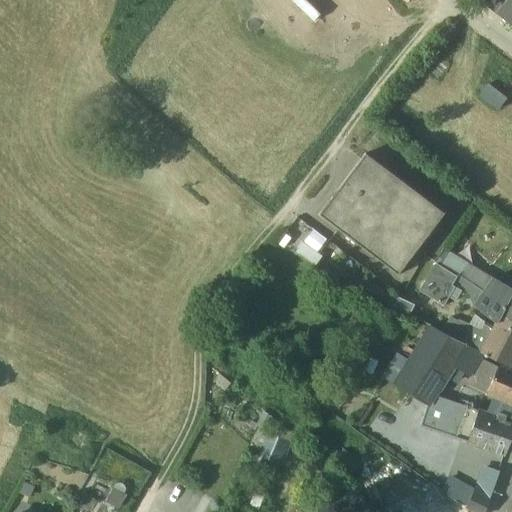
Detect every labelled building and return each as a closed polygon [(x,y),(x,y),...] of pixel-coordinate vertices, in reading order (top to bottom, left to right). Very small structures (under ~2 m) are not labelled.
[(511,0),(485,0),(511,21),(511,0)] [(496,109),(504,96),(485,84),(477,96),(496,109)] [(365,152),(318,215),(398,276),(445,213),(365,152)] [(322,256),(303,243),(297,252),(316,265),(322,256)] [(511,295),(511,290),(451,254),(442,268),(456,277),(458,275),(481,289),(473,300),(470,304),(496,322),(500,314),(511,320),(511,298),(511,295)] [(437,265),(420,291),(443,306),(454,288),(454,287),(451,285),(456,277),(442,268),(437,265)] [(481,289),(458,275),(456,277),(451,285),(454,287),(454,288),(473,300),(481,289)] [(511,320),(500,314),(496,322),(489,337),(511,349),(511,320)] [(432,326),(395,385),(427,405),(434,396),(455,361),(466,344),(432,326)] [(511,360),(511,349),(489,337),(481,351),(483,352),(509,367),(511,360)] [(466,344),(455,361),(471,371),(483,352),(481,351),(466,344)] [(500,367),(484,359),(472,383),(487,391),(500,367)] [(511,373),(500,367),(487,391),(511,403),(511,373)] [(478,411),(434,396),(427,405),(420,426),(468,442),(478,411)] [(511,436),(511,422),(478,411),(468,442),(505,455),(511,436)] [(282,463),(295,431),(270,421),(266,429),(270,430),(260,455),(282,463)] [(103,499),(118,507),(126,494),(111,485),(103,499)] [(483,511),(489,498),(473,490),(465,506),(476,511),(483,511)]
